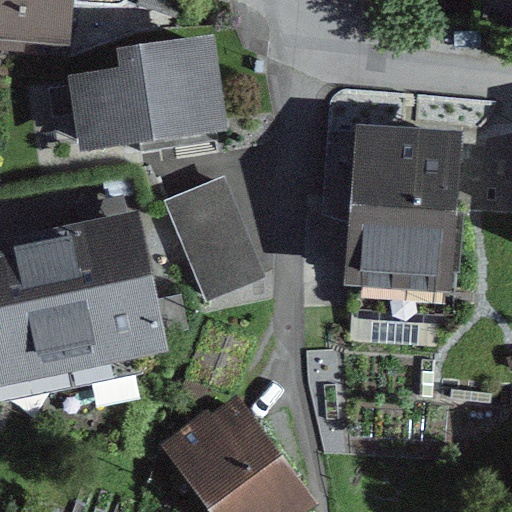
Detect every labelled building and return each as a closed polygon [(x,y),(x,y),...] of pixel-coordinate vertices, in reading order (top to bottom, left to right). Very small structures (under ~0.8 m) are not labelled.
[(66,0),(0,0),(0,53),(63,58),(66,0)] [(83,140),(218,121),(207,44),(130,54),(133,71),(75,79),(83,140)] [(453,138),(347,135),(343,295),(449,298),(453,138)] [(159,209),(199,312),(263,288),(224,185),(159,209)] [(125,221),(0,244),(0,390),(153,360),(125,221)] [(239,344),(196,328),(176,382),(219,398),(239,344)] [(305,511),(237,406),(161,455),(198,511),(305,511)]
